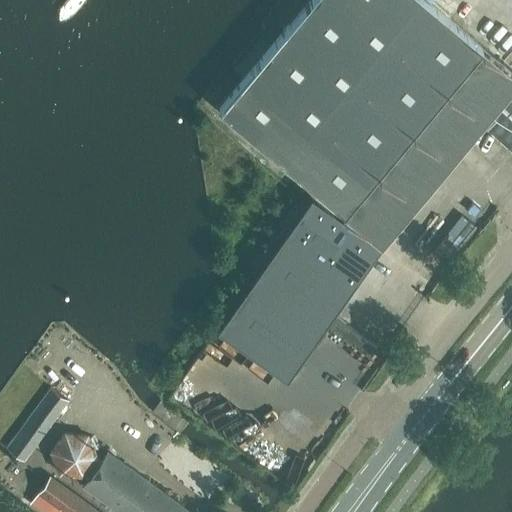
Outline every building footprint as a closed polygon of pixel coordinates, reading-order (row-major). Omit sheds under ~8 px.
[(371,0),(309,0),(219,108),(344,212),(459,74),(371,0)] [(511,79),(483,52),(463,74),(489,96),(472,114),(482,124),(511,150),(511,79)] [(311,194),(251,280),(320,328),(380,243),(311,194)] [(251,280),(218,327),(287,376),(320,328),(251,280)] [(332,316),(325,325),(364,351),(370,342),(332,316)] [(7,445),(24,459),(68,400),(51,387),(7,445)] [(65,431),(50,450),(59,471),(83,474),(97,456),(88,434),(65,431)] [(121,511),(193,511),(108,450),(83,484),(121,511)] [(102,511),(50,475),(31,501),(46,511),(102,511)]
